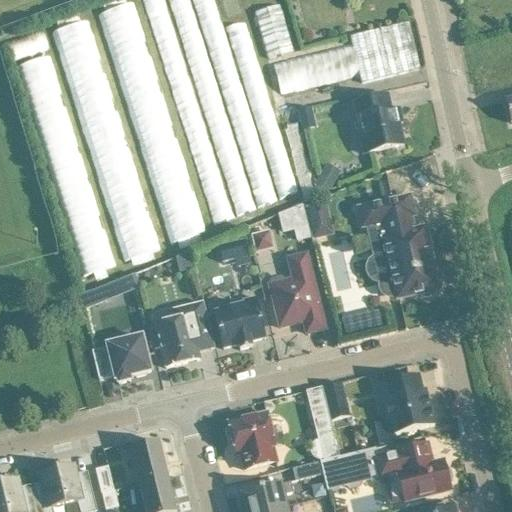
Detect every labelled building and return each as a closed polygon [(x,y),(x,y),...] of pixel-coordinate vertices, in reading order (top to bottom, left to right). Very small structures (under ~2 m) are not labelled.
[(127,39),(131,54),(161,45),(146,0),(116,9),(120,21),(131,17),(136,36),(127,39)] [(161,0),(178,57),(196,52),(180,0),(161,0)] [(232,0),(187,0),(247,209),(292,196),(291,194),(310,188),(261,16),(238,22),(232,0)] [(297,1),(271,6),(279,45),(305,40),(297,1)] [(77,25),(68,28),(84,74),(114,64),(98,19),(91,22),(95,35),(82,39),(77,25)] [(409,23),(390,28),(350,37),(362,84),(420,70),(409,23)] [(58,29),(27,41),(32,54),(63,42),(58,29)] [(38,59),(95,273),(122,266),(65,52),(38,59)] [(218,233),(172,73),(139,83),(185,243),(218,233)] [(365,156),(384,151),(403,147),(398,125),(402,124),(399,111),(391,113),(387,96),(353,104),(365,156)] [(99,108),(138,258),(172,249),(156,189),(138,194),(134,177),(149,173),(130,100),(99,108)] [(311,109),(297,112),(302,132),(316,129),(311,109)] [(211,149),(224,218),(244,214),(231,145),(211,149)] [(326,164),(315,184),(317,197),(329,192),(340,173),(326,164)] [(393,297),(398,296),(399,300),(419,295),(420,295),(423,298),(428,298),(431,296),(434,292),(434,291),(438,290),(437,285),(438,285),(440,282),(440,277),(438,274),(434,271),(424,230),(413,233),(409,217),(413,216),(409,199),(360,210),(364,231),(366,230),(374,258),(375,260),(376,261),(380,262),(384,260),(389,259),(393,276),(388,277),(384,280),(381,284),(381,289),(383,294),(388,296),(393,297)] [(335,237),(327,203),(305,208),(313,242),(335,237)] [(290,211),(279,216),(284,234),(295,231),(298,242),(311,239),(305,213),(303,206),(290,211)] [(269,232),(251,236),(255,254),(273,250),(269,232)] [(245,240),(218,247),(222,264),(249,257),(245,240)] [(190,252),(175,258),(179,274),(195,270),(190,252)] [(304,323),(306,335),(325,330),(306,252),(285,258),(290,278),(285,280),(284,278),(281,277),(271,279),(269,282),(270,283),(269,284),(280,329),(304,323)] [(83,312),(139,290),(134,275),(94,291),(82,295),(78,296),(79,300),(82,313),(83,312)] [(223,351),(239,347),(240,352),(252,348),(251,344),(266,340),(255,298),(242,301),(243,304),(213,312),(223,351)] [(166,370),(187,365),(200,361),(198,354),(215,349),(203,302),(172,310),(175,320),(155,325),(166,370)] [(378,312),(341,320),(345,336),(381,328),(378,312)] [(131,382),(130,378),(151,373),(141,336),(104,344),(105,349),(92,352),(99,382),(115,378),(116,382),(118,381),(118,385),(131,382)] [(391,420),(395,437),(434,427),(426,391),(422,392),(419,377),(379,387),(388,421),(391,420)] [(323,389),(328,408),(332,422),(349,417),(341,385),(323,389)] [(306,393),(323,463),(339,458),(322,389),(306,393)] [(236,457),(241,456),(245,472),(278,463),(275,449),(275,448),(267,415),(228,424),(236,457)] [(168,479),(160,443),(130,450),(139,486),(168,479)] [(323,463),(320,464),(323,476),(327,491),(327,493),(347,488),(349,491),(359,489),(362,484),(370,482),(371,484),(378,482),(384,481),(397,478),(403,503),(431,496),(450,491),(444,463),(432,466),(429,467),(428,462),(431,461),(427,445),(407,450),(378,457),(376,450),(373,450),(339,458),(323,463)] [(125,461),(112,463),(117,504),(130,502),(125,461)] [(296,483),(323,476),(320,464),(292,470),(296,483)] [(74,466),(56,470),(65,507),(77,504),(80,511),(96,511),(87,473),(76,476),(74,466)] [(114,492),(109,468),(95,471),(101,496),(114,492)] [(38,475),(41,484),(30,487),(36,511),(52,511),(53,510),(65,507),(56,470),(38,475)] [(176,511),(168,479),(139,486),(145,511),(176,511)] [(18,480),(0,483),(0,484),(6,511),(36,511),(30,487),(20,489),(18,480)] [(240,505),(241,511),(269,511),(287,508),(284,497),(293,494),(291,484),(282,486),(281,485),(241,495),(244,504),(240,505)] [(311,497),(313,510),(331,507),(329,495),(311,497)]
